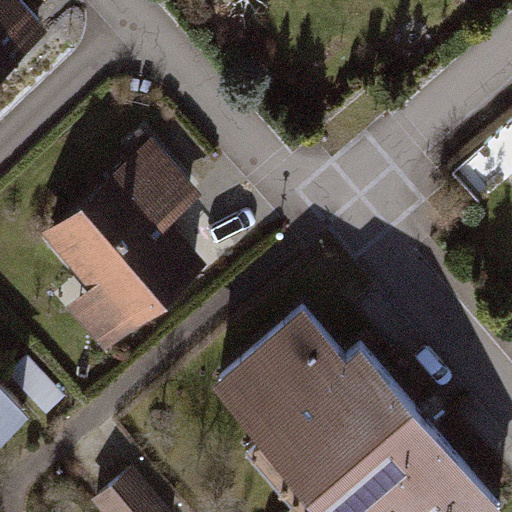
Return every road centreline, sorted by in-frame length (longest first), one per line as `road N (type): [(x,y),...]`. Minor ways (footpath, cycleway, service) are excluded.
road 1 (residential): [(344,199),(275,164),(126,0)]
road 2 (residential): [(344,199),(511,392)]
road 3 (residential): [(511,54),(344,199)]
